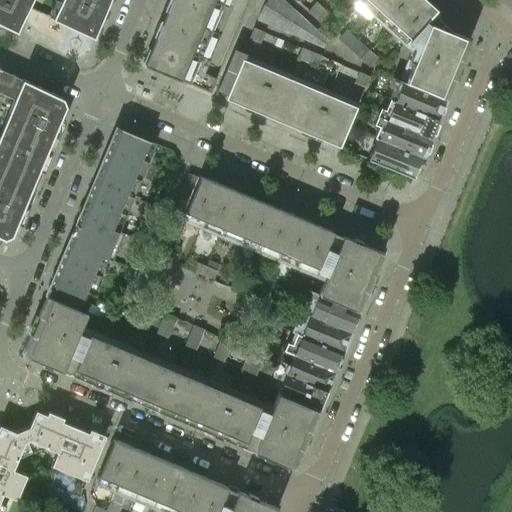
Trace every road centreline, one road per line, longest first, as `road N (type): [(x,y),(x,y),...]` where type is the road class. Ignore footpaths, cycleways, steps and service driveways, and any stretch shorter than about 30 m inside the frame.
road 1 (residential): [(420,223),(98,90)]
road 2 (residential): [(307,493),(0,368)]
road 3 (residential): [(420,223),(307,493)]
road 4 (residential): [(511,17),(420,223)]
road 5 (residential): [(24,272),(98,90)]
